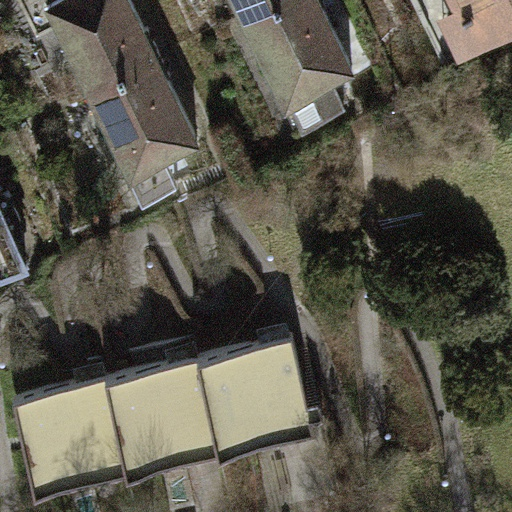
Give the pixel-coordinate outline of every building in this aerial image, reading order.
[(62,19),(92,81),(161,48),(150,23),(148,24),(136,0),(24,0),(39,30),(62,19)] [(241,0),(247,10),(267,0),(241,0)] [(327,0),(267,0),(247,10),(287,94),(284,95),(298,126),(345,103),(332,75),(354,64),(324,2),(328,0),(327,0)] [(511,0),(461,0),(462,0),(460,2),(479,41),(511,24),(511,0)] [(161,48),(92,81),(133,166),(131,167),(145,197),(176,182),(162,155),(201,136),(171,73),(173,72),(161,48)] [(0,277),(33,263),(0,190),(0,277)] [(18,391),(39,488),(317,428),(296,331),(18,391)]
